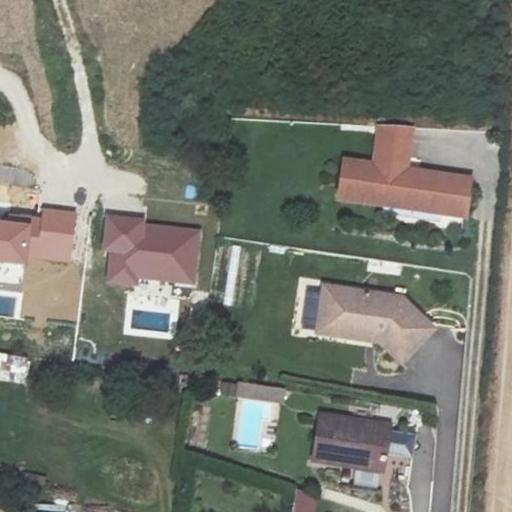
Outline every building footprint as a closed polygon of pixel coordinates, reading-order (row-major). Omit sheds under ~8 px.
[(391,124),(379,124),(373,165),(343,161),(338,199),(383,205),(383,200),(443,208),(442,213),(465,216),(470,178),(406,169),(397,168),(399,159),(407,159),(412,126),(391,124)] [(407,159),(399,159),(397,168),(406,169),(407,159)] [(0,258),(26,262),(27,257),(69,261),(74,213),(44,210),(43,217),(10,214),(9,221),(0,220),(0,258)] [(136,284),(136,276),(194,283),(199,232),(141,225),(141,219),(108,215),(105,247),(112,248),(108,281),(136,284)] [(327,287),(320,332),(382,342),(402,365),(434,332),(403,299),(327,287)] [(31,361),(0,356),(0,379),(28,383),(31,361)] [(283,390),(239,383),(237,393),(281,400),(283,390)] [(382,468),(385,454),(410,458),(413,437),(388,433),(390,423),(322,412),(315,456),(382,468)] [(290,511),(313,511),(317,499),(295,493),(290,511)]
